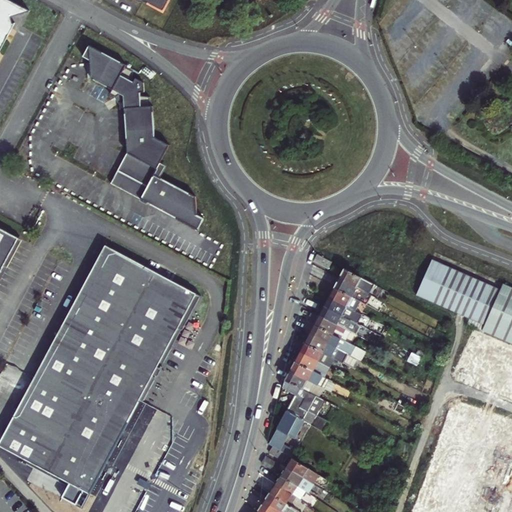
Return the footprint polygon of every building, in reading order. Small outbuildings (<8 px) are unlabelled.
[(0,0),(0,56),(25,10),(5,0),(0,0)] [(147,0),(166,9),(170,0),(147,0)] [(86,55),(93,58),(93,77),(114,88),(112,92),(116,94),(117,95),(119,95),(121,102),(120,102),(121,104),(122,109),(127,109),(128,152),(112,183),(141,199),(148,203),(199,230),(205,218),(197,214),(196,195),(160,176),(159,175),(164,166),(159,163),(160,162),(170,144),(155,136),(154,105),(152,105),(151,96),(145,94),(142,94),(142,90),(146,90),(146,81),(138,77),(136,80),(133,79),(136,70),(128,65),(129,63),(92,43),(86,55)] [(0,232),(0,273),(17,242),(0,232)] [(89,281),(180,328),(183,330),(201,296),(108,246),(89,281)] [(333,267),(323,262),(320,268),(330,274),(333,267)] [(511,348),(511,292),(503,289),(500,294),(442,269),(432,265),(417,300),(485,329),(483,335),(511,348)] [(365,296),(379,303),(384,293),(354,278),(351,276),(349,280),(347,285),(356,290),(355,291),(364,296),(365,296)] [(180,328),(89,281),(1,446),(91,494),(180,328)] [(391,309),(379,303),(365,296),(364,296),(355,291),(356,290),(347,285),(346,286),(344,290),(341,295),(359,304),(373,311),(386,318),(391,309)] [(359,304),(341,295),(339,299),(337,303),(346,308),(345,310),(354,315),(354,314),(369,321),(373,311),(359,304)] [(337,303),(336,305),(332,313),(374,335),(379,326),(369,321),(354,314),(354,315),(345,310),(346,308),(337,303)] [(379,338),(374,335),(332,313),(330,317),(327,322),(336,326),(336,328),(344,333),(345,332),(355,337),(374,347),(379,338)] [(351,346),(355,337),(345,332),(344,333),(336,328),(336,326),(327,322),(327,323),(324,327),(322,332),(351,346)] [(326,346),(335,351),(335,350),(355,361),(358,362),(363,353),(351,346),(322,332),(320,336),(318,340),(327,345),(326,346)] [(335,350),(335,351),(326,346),(327,345),(318,340),(317,341),(315,345),(313,350),(346,367),(351,369),(355,361),(335,350)] [(317,363),(316,365),(325,370),(326,369),(333,373),(337,375),(341,377),(346,367),(313,350),(311,354),(308,359),(317,363)] [(371,357),(363,353),(358,362),(366,366),(371,357)] [(326,369),(325,370),(316,365),(317,363),(308,359),(308,360),(305,364),(303,369),(335,385),(338,379),(339,380),(341,377),(337,375),(333,373),(326,369)] [(358,362),(355,361),(351,369),(361,375),(366,366),(358,362)] [(340,388),(335,385),(303,369),(301,373),(299,377),(308,381),(307,383),(316,388),(316,386),(332,395),(340,399),(343,393),(339,391),(340,388)] [(327,404),(332,395),(316,386),(316,388),(307,383),(308,381),(299,377),(297,381),(295,385),(294,387),(308,394),(327,404)] [(335,408),(327,404),(308,394),(305,399),(321,408),(311,427),(313,428),(314,429),(332,439),(338,429),(327,423),(335,408)] [(321,408),(305,399),(300,408),(295,417),(311,427),(321,408)] [(302,445),(313,428),(311,427),(295,417),(286,434),(278,451),(282,454),(284,455),(293,440),(302,445)] [(293,440),(284,455),(297,463),(300,465),(301,466),(306,458),(301,455),(306,447),(304,446),(314,429),(313,428),(302,445),(293,440)] [(284,455),(282,454),(278,460),(294,470),(297,463),(284,455)] [(301,466),(300,465),(297,470),(294,474),(311,485),(317,476),(301,466)] [(276,466),(272,472),(284,480),(288,473),(276,466)] [(281,485),(284,480),(272,472),(269,478),(281,485)] [(292,478),(289,483),(306,493),(311,485),(294,474),(292,478)] [(306,493),(289,483),(287,487),(284,491),(283,492),(292,498),(293,496),(301,501),(306,493)] [(301,502),(301,501),(293,496),(292,498),(283,492),(280,496),(278,500),(295,511),(301,502)] [(296,511),(295,511),(278,500),(275,504),(272,509),(275,511),(296,511)]
